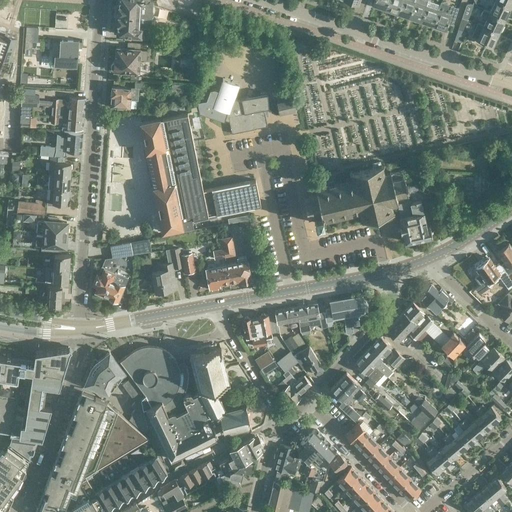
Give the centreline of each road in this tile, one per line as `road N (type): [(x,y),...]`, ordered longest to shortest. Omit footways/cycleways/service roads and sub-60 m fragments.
road 1 (residential): [(82,328),(100,0)]
road 2 (residential): [(507,82),(258,0)]
road 3 (residential): [(82,328),(84,349),(22,511)]
road 4 (secondary): [(215,305),(389,273)]
road 5 (residential): [(305,401),(388,312),(389,273)]
road 6 (residential): [(408,511),(305,401)]
road 7 (secondary): [(82,328),(215,305)]
road 8 (residential): [(215,305),(287,419)]
